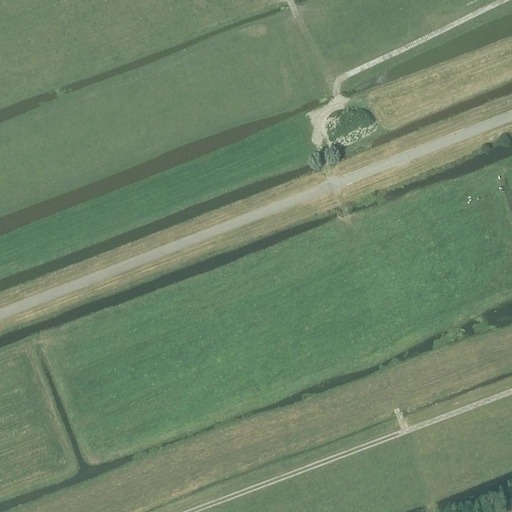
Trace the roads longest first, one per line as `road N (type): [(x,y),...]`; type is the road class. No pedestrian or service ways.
road 1 (unclassified): [(0,315),(511,117)]
road 2 (track): [(511,397),(206,511)]
road 3 (track): [(330,84),(506,0)]
road 4 (track): [(330,84),(339,102),(320,153),(346,216)]
